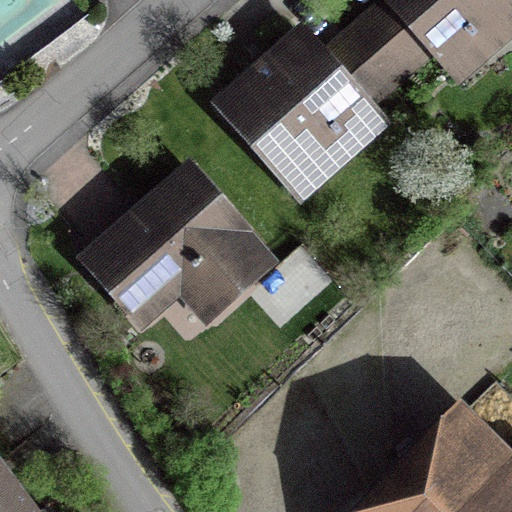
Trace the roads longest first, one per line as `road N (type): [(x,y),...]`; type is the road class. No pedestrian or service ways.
road 1 (residential): [(149,511),(0,278)]
road 2 (residential): [(175,0),(0,164)]
